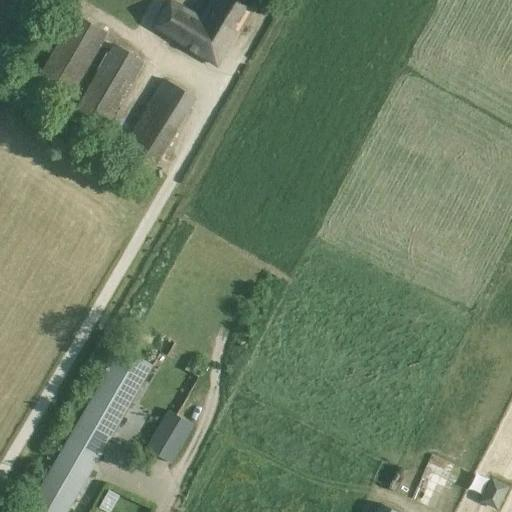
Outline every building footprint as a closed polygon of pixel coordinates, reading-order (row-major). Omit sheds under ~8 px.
[(254,4),(248,0),(217,0),(205,21),(171,1),(155,28),(217,65),(254,4)] [(76,15),(34,85),(66,103),(108,32),(76,15)] [(145,61),(115,43),(71,117),(101,135),(145,61)] [(197,98),(164,79),(122,148),(154,168),(197,98)] [(153,366),(122,348),(30,506),(39,511),(68,511),(132,402),(139,406),(143,399),(137,395),(153,366)] [(194,426),(168,410),(146,448),(171,464),(194,426)] [(404,489),(408,469),(396,466),(391,486),(404,489)] [(415,498),(438,504),(444,483),(420,477),(415,498)] [(485,496),(501,503),(508,487),(492,480),(485,496)]
